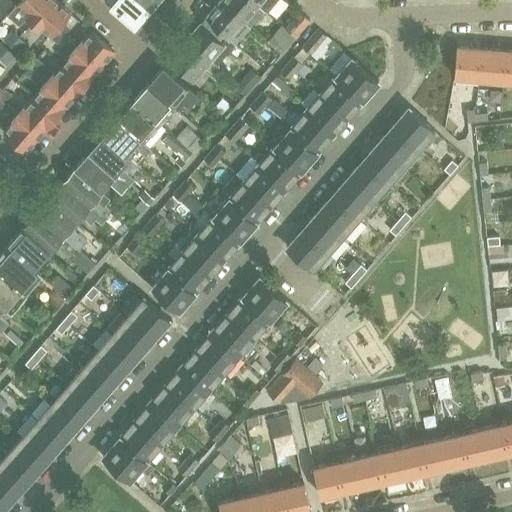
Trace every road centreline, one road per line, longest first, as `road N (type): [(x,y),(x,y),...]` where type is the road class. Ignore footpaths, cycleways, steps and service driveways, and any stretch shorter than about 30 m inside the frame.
road 1 (residential): [(28,511),(260,245)]
road 2 (residential): [(0,209),(184,0)]
road 3 (residential): [(260,245),(396,89),(402,18)]
